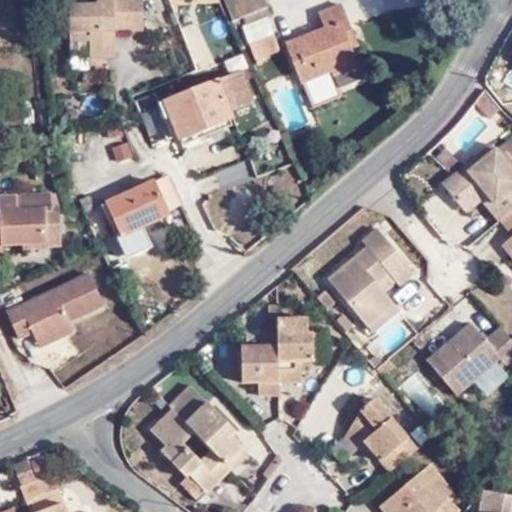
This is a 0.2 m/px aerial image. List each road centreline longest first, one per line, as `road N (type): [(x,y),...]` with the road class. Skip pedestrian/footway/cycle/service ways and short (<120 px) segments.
road 1 (tertiary): [(69,413),(181,336),(467,65),(509,0)]
road 2 (unknown): [(368,159),(446,251),(483,255),(500,241)]
road 3 (residential): [(69,413),(174,511)]
